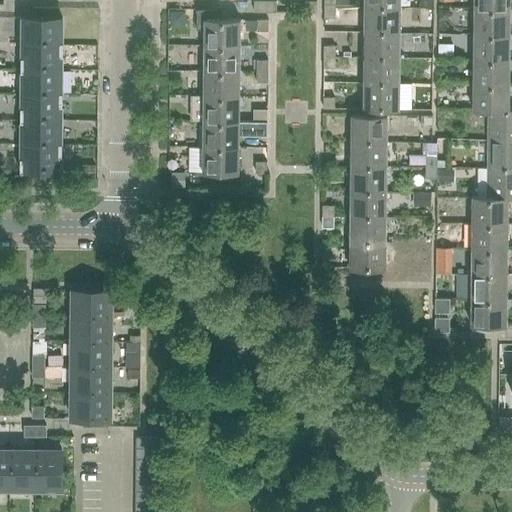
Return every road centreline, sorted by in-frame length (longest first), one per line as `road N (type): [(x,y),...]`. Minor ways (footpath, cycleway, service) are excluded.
road 1 (tertiary): [(402,476),(114,229)]
road 2 (residential): [(114,229),(123,194),(124,0)]
